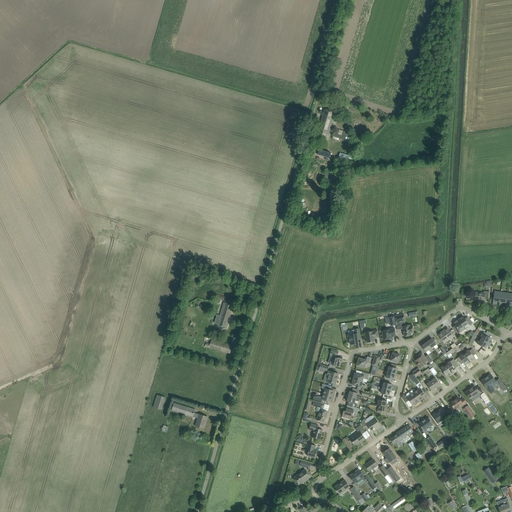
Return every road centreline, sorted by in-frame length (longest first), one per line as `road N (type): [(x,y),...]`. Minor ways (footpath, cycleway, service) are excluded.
road 1 (residential): [(197,511),(306,143)]
road 2 (residential): [(322,481),(353,354),(412,342)]
road 3 (residential): [(402,423),(491,359),(505,331)]
